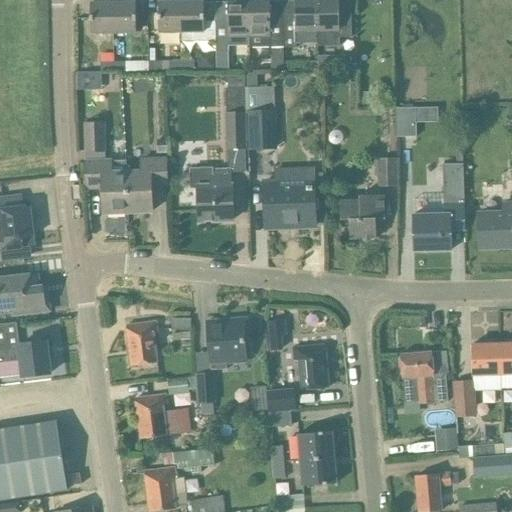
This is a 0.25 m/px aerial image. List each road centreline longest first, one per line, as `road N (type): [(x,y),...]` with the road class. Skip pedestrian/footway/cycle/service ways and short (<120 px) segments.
road 1 (residential): [(78,268),(126,264),(355,291)]
road 2 (residential): [(78,268),(57,0)]
road 3 (residential): [(114,511),(78,268)]
road 4 (residential): [(377,511),(355,291)]
road 5 (residential): [(355,291),(511,292)]
